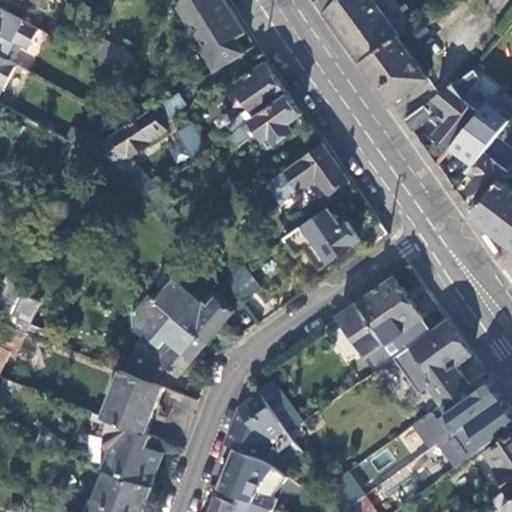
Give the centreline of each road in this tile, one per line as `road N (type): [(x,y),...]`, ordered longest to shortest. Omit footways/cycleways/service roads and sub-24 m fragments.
road 1 (residential): [(435,227),(229,365),(174,511)]
road 2 (primary): [(274,0),(435,227)]
